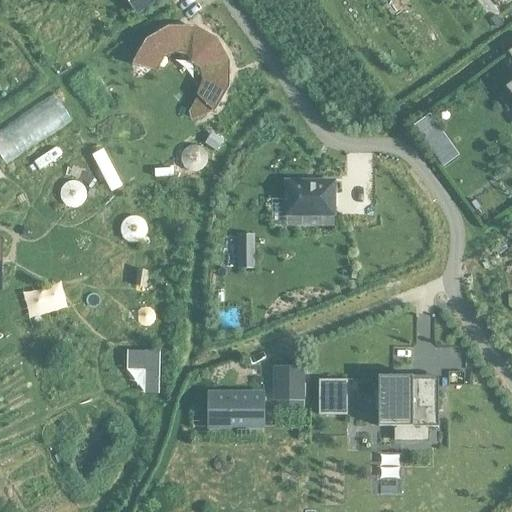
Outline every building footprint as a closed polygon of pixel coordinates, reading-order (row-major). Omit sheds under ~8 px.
[(130,0),(139,12),(155,0),(130,0)] [(138,57),(136,65),(154,69),(162,55),(173,48),(177,52),(187,52),(204,69),(204,79),(208,83),(200,96),(201,97),(191,112),(194,122),(204,119),(214,114),(216,112),(213,109),(218,103),(224,93),(227,81),(227,69),(224,57),(218,46),(210,38),(199,32),(187,29),(175,29),(163,32),(153,38),(144,47),(138,57)] [(0,173),(66,126),(46,99),(0,132),(0,173)] [(427,116),(412,127),(421,140),(436,129),(427,116)] [(216,135),(210,145),(218,150),(225,141),(216,135)] [(195,174),(198,159),(178,156),(176,170),(195,174)] [(33,182),(55,168),(48,157),(26,171),(33,182)] [(92,175),(114,174),(113,161),(92,163),(92,175)] [(286,182),(286,216),(334,216),(334,182),(286,182)] [(145,198),(163,194),(160,183),(143,187),(145,198)] [(81,211),(69,191),(53,200),(64,220),(81,211)] [(137,248),(140,230),(121,226),(117,244),(137,248)] [(254,237),(240,237),(240,269),(255,269),(254,237)] [(487,260),(497,270),(511,256),(511,248),(506,242),(487,260)] [(122,363),(122,384),(152,384),(152,363),(122,363)] [(305,371),(273,371),(273,402),(305,402),(305,371)] [(378,427),(422,427),(437,427),(437,423),(439,423),(439,400),(413,400),(413,377),(403,377),(378,377),(378,427)] [(346,378),(317,378),(317,403),(346,403),(346,378)] [(263,395),(209,395),(209,427),(263,427),(263,395)]
